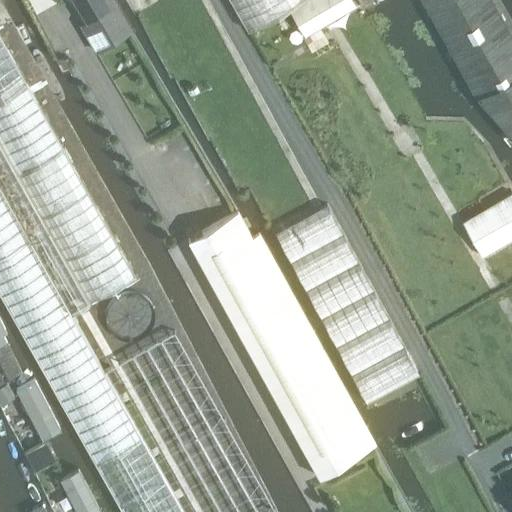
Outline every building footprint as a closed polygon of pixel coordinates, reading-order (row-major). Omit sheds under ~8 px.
[(75,0),(77,3),(76,3),(77,5),(79,4),(84,13),(82,13),(83,15),(84,15),(86,18),(85,18),(87,20),(80,24),(86,33),(87,33),(120,13),(121,13),(115,3),(115,4),(112,0),(75,0)] [(230,0),(247,29),(288,6),(297,0),(230,0)] [(297,0),(288,6),(304,34),(355,4),(352,0),(297,0)] [(422,0),(475,96),(511,135),(511,36),(492,0),(422,0)] [(0,36),(0,295),(122,511),(186,511),(70,311),(134,275),(24,80),(0,36)] [(511,192),(511,191),(461,219),(482,256),(511,238),(511,192)] [(327,204),(274,232),(366,401),(418,373),(404,347),(327,204)] [(237,210),(187,238),(319,476),(376,445),(286,282),(259,233),(252,237),(247,230),(242,218),(237,210)] [(0,360),(8,378),(22,371),(3,334),(6,332),(0,318),(0,360)] [(16,387),(42,437),(60,428),(34,378),(16,387)] [(100,511),(78,468),(60,478),(77,511),(100,511)] [(28,511),(46,511),(42,503),(27,510),(28,511)]
